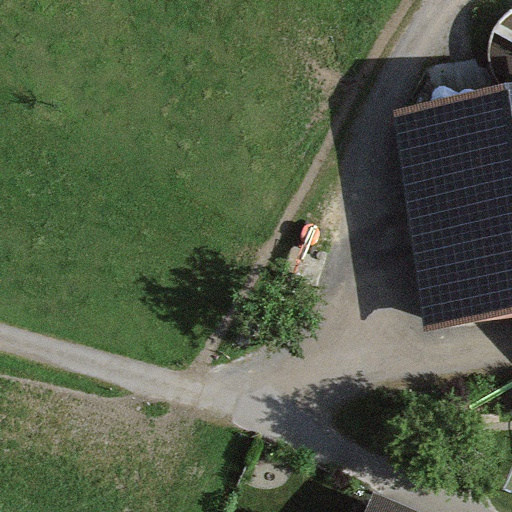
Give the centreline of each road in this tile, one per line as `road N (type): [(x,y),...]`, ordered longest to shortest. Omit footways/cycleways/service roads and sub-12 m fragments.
road 1 (track): [(247,420),(0,346)]
road 2 (unclassified): [(452,511),(247,420)]
